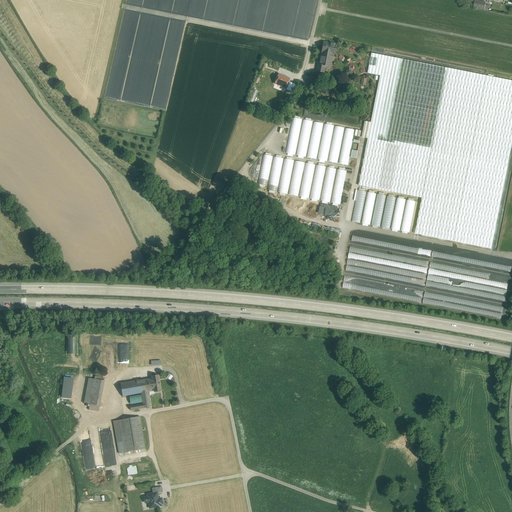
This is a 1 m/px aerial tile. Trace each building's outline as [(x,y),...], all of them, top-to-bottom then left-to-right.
[(336,45),(324,42),(321,53),(332,55),(334,55),(336,45)] [(332,55),(321,53),(322,53),(319,65),(325,66),(328,67),(330,65),(332,55)] [(447,68),(372,53),(368,73),(380,76),(371,122),(365,121),(362,137),(368,138),(359,185),(422,198),(447,68)] [(325,66),(319,65),(318,65),(316,71),(324,73),(325,66)] [(447,68),(422,198),(415,233),(453,241),(485,76),(447,68)] [(289,79),(279,75),(275,84),(286,88),(289,79)] [(511,80),(485,76),(453,241),(493,249),(511,149),(511,80)] [(355,130),(293,118),(286,153),(348,165),(355,130)] [(352,149),(350,157),(357,159),(359,151),(352,149)] [(347,171),(263,155),(258,184),(267,186),(267,190),(340,204),(347,171)] [(419,202),(358,190),(352,221),(413,233),(419,202)] [(340,209),(320,205),(318,212),(339,216),(340,209)] [(433,251),(431,258),(511,271),(511,265),(433,251)] [(427,279),(347,266),(346,274),(505,298),(508,283),(489,280),(490,272),(430,262),(427,279)] [(500,311),(502,305),(346,278),(346,282),(344,282),(343,288),(421,302),(422,298),(500,311)] [(152,378),(144,380),(146,392),(148,392),(154,391),(154,392),(160,391),(158,376),(152,376),(152,378)] [(62,397),(71,399),(74,378),(64,377),(62,397)] [(105,378),(95,377),(94,379),(90,405),(89,410),(99,412),(105,378)] [(84,404),(90,405),(94,379),(89,378),(84,404)] [(144,380),(120,383),(122,396),(141,393),(146,392),(144,380)] [(146,392),(141,393),(143,404),(130,406),(130,410),(150,407),(149,398),(152,397),(151,393),(148,393),(148,392),(146,392)] [(140,417),(113,421),(119,454),(145,449),(140,417)] [(149,503),(150,509),(160,507),(160,506),(163,505),(161,498),(159,499),(158,493),(157,492),(153,493),(147,494),(147,496),(144,496),(145,504),(149,503)]
